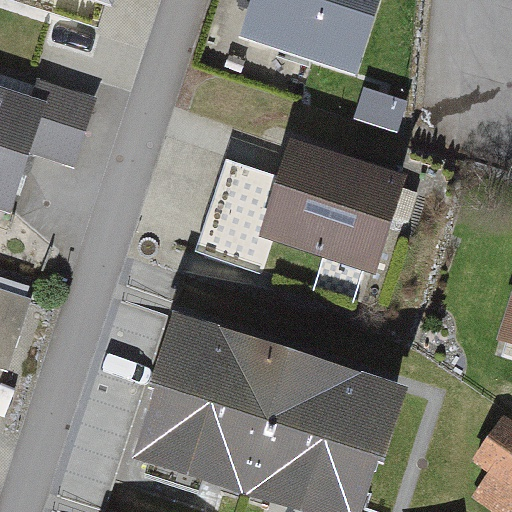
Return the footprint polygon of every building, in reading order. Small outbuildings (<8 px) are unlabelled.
[(0,0),(0,3),(107,41),(121,0),(0,0)] [(262,0),(242,63),(357,100),(391,0),(262,0)] [(49,122),(34,174),(78,186),(98,114),(38,97),(32,118),(49,122)] [(32,118),(0,108),(0,233),(16,238),(34,174),(49,122),(32,118)] [(406,201),(292,168),(285,196),(264,261),(277,265),(379,295),(406,201)] [(264,261),(285,196),(226,177),(195,270),(267,294),(277,265),(264,261)] [(0,385),(9,389),(31,318),(0,308),(0,385)] [(511,340),(502,375),(511,378),(511,340)] [(404,423),(173,350),(126,496),(176,511),(365,511),(369,503),(378,506),(404,423)] [(511,511),(511,442),(504,437),(477,480),(494,491),(480,511),(481,511),(511,511)]
